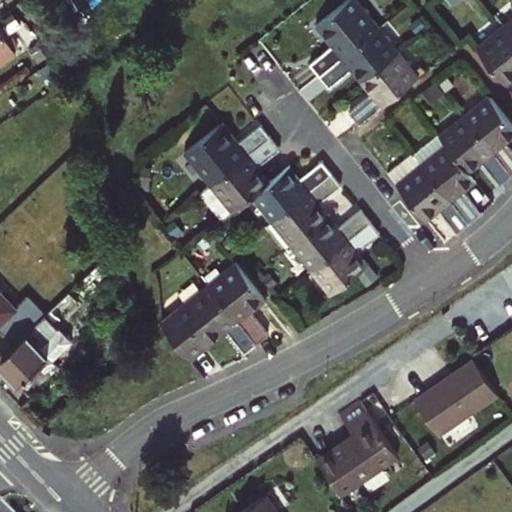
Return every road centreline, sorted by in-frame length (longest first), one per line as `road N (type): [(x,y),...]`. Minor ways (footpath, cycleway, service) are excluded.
road 1 (residential): [(67,501),(163,423),(307,358),(433,282)]
road 2 (residential): [(511,288),(363,380),(177,511)]
road 3 (residential): [(265,70),(433,282)]
